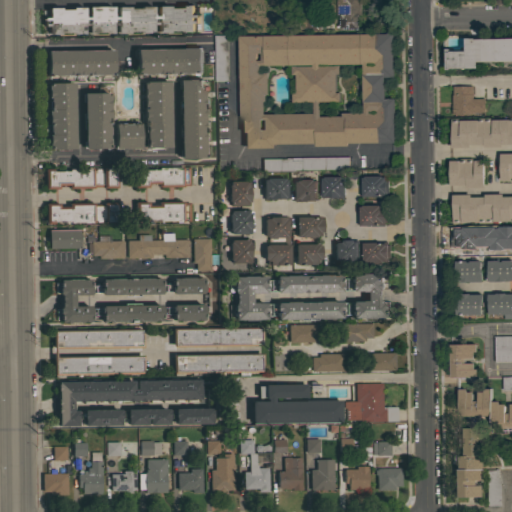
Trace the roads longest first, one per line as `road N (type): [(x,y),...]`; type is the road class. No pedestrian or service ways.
road 1 (residential): [(421,0),(426,511)]
road 2 (tertiary): [(14,0),(18,511)]
